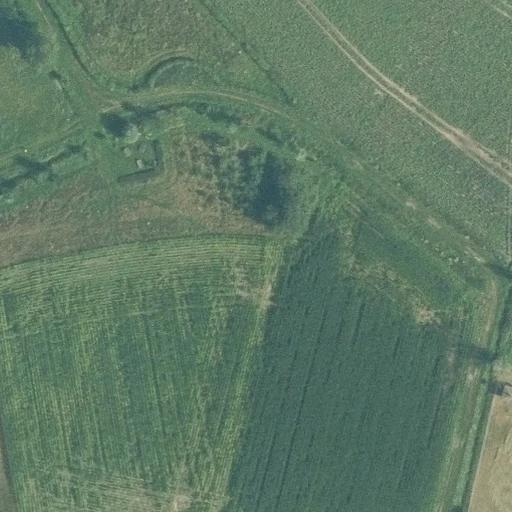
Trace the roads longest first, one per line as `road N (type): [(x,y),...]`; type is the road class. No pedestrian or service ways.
road 1 (track): [(90,130),(185,90),(271,109),(320,133),(492,265),(496,287),(442,511)]
road 2 (track): [(28,0),(101,151)]
